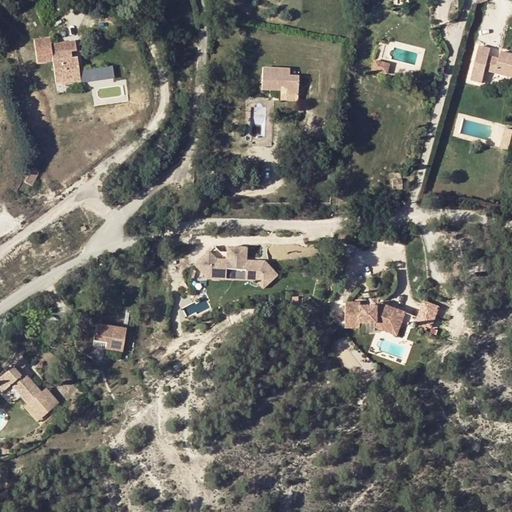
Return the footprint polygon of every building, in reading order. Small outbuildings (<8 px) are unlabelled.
[(36,50),(18,51),(20,66),(53,63),(56,85),(66,84),(67,82),(79,80),(77,59),(72,60),(71,53),(76,52),(75,49),(75,43),(50,45),(50,39),(35,40),(36,50)] [(496,69),(506,71),(505,77),(511,78),(511,55),(500,52),(498,59),(488,57),(489,51),(479,48),(471,81),(481,83),(484,72),(495,74),(496,69)] [(389,64),(375,60),(372,70),(387,74),(389,64)] [(279,95),(296,95),(297,77),(286,77),(286,69),(259,68),(259,91),(279,92),(279,95)] [(496,69),(495,74),(505,77),(506,71),(496,69)] [(300,152),(300,162),(318,162),(318,152),(316,152),(309,152),(300,152)] [(24,182),(32,186),(39,172),(30,168),(24,182)] [(392,181),(393,189),(401,189),(401,181),(392,181)] [(267,288),(280,274),(267,261),(254,265),(249,266),(248,262),(248,249),(229,250),(229,262),(219,262),(211,255),(198,269),(211,282),(230,282),(230,272),(249,271),(249,281),(259,281),(267,288)] [(396,332),(403,312),(382,304),(381,308),(376,306),(360,306),(360,303),(345,302),(345,318),(359,318),(359,323),(376,323),(376,325),(396,332)] [(437,307),(423,302),(415,322),(429,328),(437,307)] [(359,323),(359,318),(345,318),(345,327),(376,328),(394,335),(396,332),(376,325),(376,323),(359,323)] [(92,352),(121,357),(125,335),(96,330),(92,352)] [(37,412),(44,419),(59,404),(45,390),(42,393),(26,375),(22,378),(19,375),(22,372),(26,368),(20,362),(0,380),(0,389),(5,394),(12,388),(29,406),(27,409),(33,416),(37,412)] [(33,416),(40,423),(44,419),(37,412),(33,416)]
